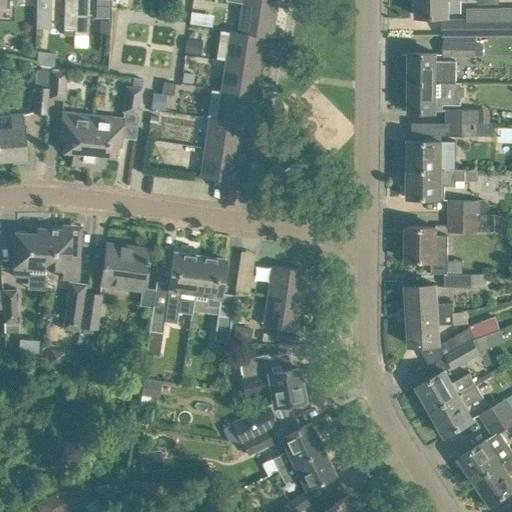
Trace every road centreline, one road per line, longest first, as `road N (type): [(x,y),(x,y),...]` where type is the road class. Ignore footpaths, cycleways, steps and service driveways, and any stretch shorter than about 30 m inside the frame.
road 1 (residential): [(0,195),(81,197),(377,237)]
road 2 (residential): [(450,511),(379,394),(377,237)]
road 3 (residential): [(377,237),(372,0)]
